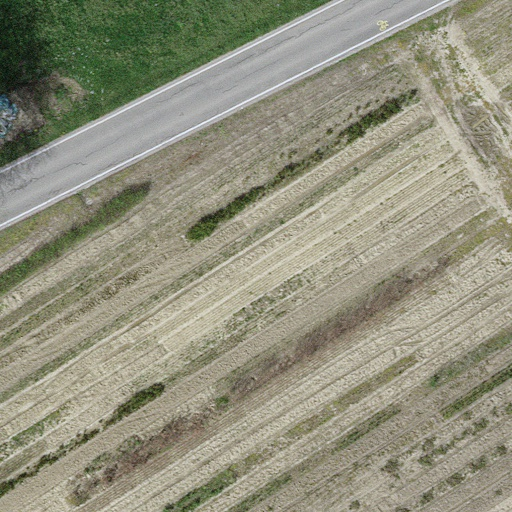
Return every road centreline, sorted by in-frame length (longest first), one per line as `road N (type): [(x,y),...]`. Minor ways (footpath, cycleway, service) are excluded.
road 1 (tertiary): [(394,0),(0,201)]
road 2 (track): [(511,161),(405,0)]
